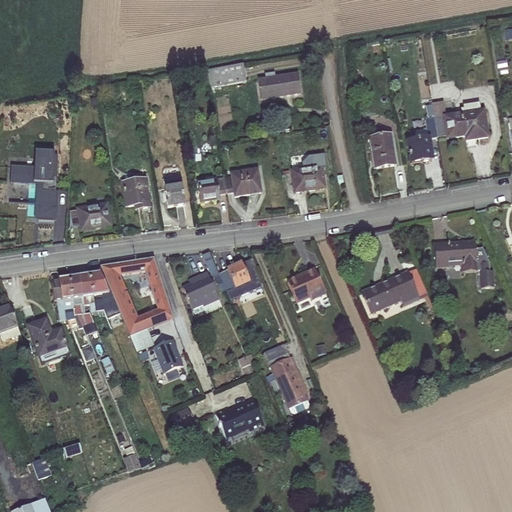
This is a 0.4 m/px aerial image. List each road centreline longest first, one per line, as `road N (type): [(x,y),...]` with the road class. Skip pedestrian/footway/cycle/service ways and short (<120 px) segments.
road 1 (residential): [(0,269),(352,220)]
road 2 (residential): [(352,220),(511,188)]
road 3 (residential): [(352,220),(323,66)]
